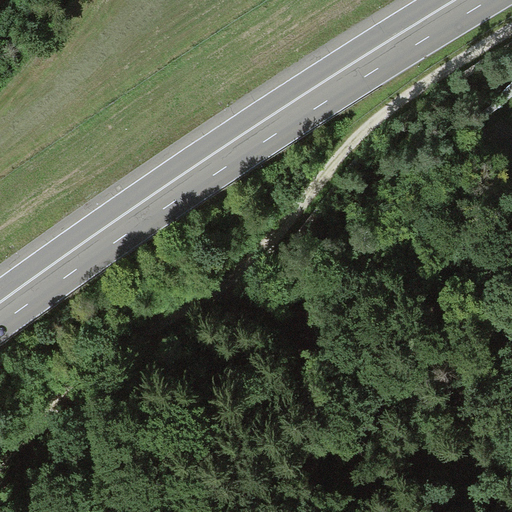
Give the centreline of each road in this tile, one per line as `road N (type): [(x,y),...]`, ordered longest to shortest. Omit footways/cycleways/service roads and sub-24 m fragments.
road 1 (track): [(0,453),(164,322),(243,273),(358,134),(442,67),(511,29)]
road 2 (secondary): [(450,0),(193,166),(0,308)]
road 3 (track): [(232,281),(370,366),(470,404),(511,411)]
